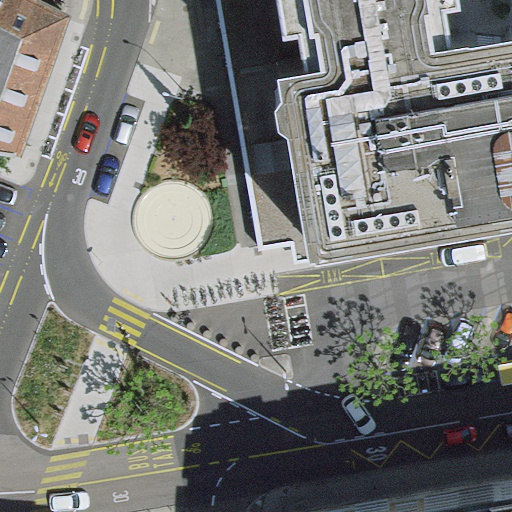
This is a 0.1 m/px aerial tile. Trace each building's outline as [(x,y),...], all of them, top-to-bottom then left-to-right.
[(0,0),(0,135),(18,139),(65,5),(55,0),(0,0)] [(222,0),(246,145),(263,247),(296,244),(511,206),(511,20),(454,30),(447,0),(222,0)] [(511,20),(511,0),(447,0),(454,30),(511,20)] [(511,511),(511,478),(461,487),(465,511),(511,511)] [(465,511),(461,487),(365,504),(318,511),(465,511)]
